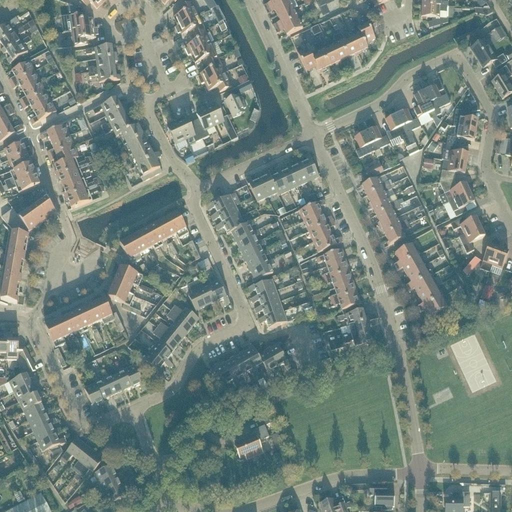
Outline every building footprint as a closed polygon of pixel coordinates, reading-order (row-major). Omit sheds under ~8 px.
[(96,11),(103,4),(99,0),(77,0),(86,8),(90,4),(96,11)] [(264,12),(288,1),(286,0),(268,0),(270,4),(262,8),(264,12)] [(390,2),(389,0),(370,0),(372,5),(370,6),(369,9),(367,8),(365,12),(367,13),(367,14),(371,16),(374,9),(390,2)] [(447,8),(448,4),(447,0),(421,0),(421,7),(440,8),(446,8),(447,8)] [(481,0),(479,2),(477,5),(479,9),(485,5),(482,0),(481,0)] [(277,18),(292,11),(288,1),(264,12),(266,17),(274,13),(277,18)] [(178,28),(198,18),(191,4),(179,10),(180,13),(179,13),(178,15),(179,16),(173,19),(178,28)] [(446,8),(440,8),(421,7),(421,19),(431,19),(431,23),(427,25),(428,30),(447,24),(448,20),(446,20),(446,8)] [(475,16),(486,18),(492,15),(489,11),(475,10),(475,16)] [(274,32),(297,21),(292,11),(277,18),(279,24),(271,27),(274,32)] [(26,12),(15,19),(17,23),(28,16),(26,12)] [(72,33),(94,30),(93,21),(84,22),(83,16),(69,18),(72,33)] [(367,25),(370,19),(365,17),(362,25),(363,27),(357,30),(364,46),(365,46),(374,41),(367,25)] [(192,38),(205,32),(198,18),(178,28),(175,29),(177,36),(181,34),(182,37),(190,33),(192,38)] [(0,43),(14,34),(10,28),(12,26),(13,27),(18,24),(17,23),(15,19),(0,29),(0,43)] [(286,38),(301,31),(297,21),(274,32),(276,37),(283,33),(286,38)] [(223,24),(218,27),(221,34),(226,31),(223,24)] [(19,36),(24,33),(29,30),(27,26),(22,29),(14,34),(0,43),(0,44),(4,50),(0,52),(3,56),(6,54),(6,53),(20,44),(20,43),(16,37),(19,36)] [(317,27),(310,30),(314,37),(321,34),(317,27)] [(357,30),(356,27),(352,29),(355,36),(349,39),(357,57),(359,56),(359,54),(367,50),(365,46),(364,46),(357,30)] [(97,30),(94,30),(72,33),(74,49),(88,47),(87,41),(96,40),(95,37),(98,37),(97,30)] [(498,43),(505,39),(500,30),(493,35),(498,43)] [(188,58),(191,56),(211,46),(205,32),(192,38),(195,44),(187,47),(188,50),(185,51),(188,58)] [(357,57),(349,39),(344,42),(340,34),(336,36),(347,60),(354,56),(356,58),(357,57)] [(57,51),(63,50),(61,35),(56,35),(55,36),(57,51)] [(340,63),(347,60),(336,36),(332,38),(336,45),(329,48),(338,66),(340,65),(340,63)] [(6,53),(6,54),(10,59),(7,62),(9,65),(27,54),(22,47),(25,45),(25,46),(31,43),(28,38),(20,43),(20,44),(6,53)] [(338,66),(329,48),(324,51),(320,43),(317,45),(327,68),(334,65),(336,67),(338,66)] [(495,70),(506,63),(503,57),(496,61),(484,43),(471,51),(483,70),(492,64),(495,70)] [(320,71),(327,68),(317,45),(313,47),(316,54),(310,57),(316,68),(315,68),(318,75),(320,74),(320,71)] [(206,67),(218,61),(211,46),(191,56),(195,65),(203,61),(206,67)] [(96,61),(116,59),(116,55),(112,55),(111,48),(85,52),(86,56),(92,56),(91,54),(95,54),(96,61)] [(310,57),(308,52),(302,55),(299,48),(294,50),(305,73),(315,68),(316,68),(310,57)] [(28,60),(31,67),(41,62),(38,55),(28,60)] [(88,74),(114,71),(113,64),(117,64),(116,59),(96,61),(97,70),(94,70),(93,69),(87,70),(88,74)] [(204,85),(225,75),(218,61),(206,67),(208,72),(200,76),(201,78),(199,79),(199,80),(201,86),(204,85)] [(34,73),(29,64),(28,63),(11,72),(14,78),(8,81),(10,86),(34,73)] [(501,101),(511,94),(511,92),(505,81),(511,78),(505,68),(492,77),(495,82),(491,84),(501,101)] [(114,71),(88,74),(89,79),(95,79),(94,77),(98,77),(99,84),(119,82),(119,77),(115,78),(114,71)] [(21,93),(39,83),(34,73),(10,86),(12,91),(19,87),(21,93)] [(225,75),(204,85),(208,93),(216,90),(219,95),(231,89),(225,75)] [(248,84),(245,79),(238,82),(241,87),(248,84)] [(424,93),(436,118),(441,116),(438,111),(450,105),(446,97),(440,99),(438,94),(443,92),(438,81),(433,83),(435,88),(424,93)] [(21,106),(44,94),(39,83),(21,93),(25,99),(18,102),(21,106)] [(249,84),(237,90),(240,96),(252,91),(249,84)] [(437,121),(436,118),(424,93),(413,98),(419,110),(414,112),(418,121),(428,116),(430,121),(432,122),(436,130),(438,128),(441,123),(437,121)] [(32,113),(49,104),(44,94),(21,106),(23,111),(29,108),(32,113)] [(235,98),(225,103),(233,120),(243,115),(242,112),(245,110),(246,108),(243,100),(240,100),(237,101),(235,98)] [(119,106),(116,100),(92,112),(94,116),(100,114),(99,113),(102,111),(105,118),(124,109),(122,105),(119,106)] [(29,122),(31,126),(55,114),(49,104),(32,113),(35,119),(29,122)] [(471,114),(480,113),(476,105),(469,109),(471,114)] [(0,116),(12,110),(9,106),(1,111),(0,109),(0,116)] [(227,117),(222,120),(217,107),(206,112),(214,128),(224,123),(226,127),(225,128),(227,132),(233,129),(227,117)] [(102,132),(126,120),(123,114),(126,113),(124,109),(105,118),(109,125),(106,126),(105,125),(100,128),(102,132)] [(6,120),(14,115),(15,115),(12,110),(0,116),(0,129),(8,125),(6,120)] [(477,123),(469,121),(470,114),(455,111),(453,129),(455,129),(476,133),(477,123)] [(206,132),(214,128),(206,112),(196,117),(199,122),(194,125),(202,141),(209,138),(206,132)] [(413,137),(411,133),(420,129),(416,121),(412,123),(406,112),(396,117),(413,155),(418,152),(417,149),(412,139),(413,137)] [(409,157),(413,155),(396,117),(385,122),(390,133),(386,135),(389,143),(399,139),(401,142),(403,143),(407,153),(409,157)] [(187,121),(185,122),(184,119),(176,123),(178,126),(185,142),(193,138),(196,144),(202,141),(194,125),(190,127),(187,121)] [(115,139),(119,137),(137,127),(136,124),(129,127),(126,120),(102,132),(104,137),(110,134),(109,133),(112,132),(115,139)] [(81,124),(75,126),(79,138),(85,137),(81,124)] [(0,143),(23,131),(20,126),(12,131),(8,125),(0,129),(0,143)] [(175,146),(185,142),(178,126),(167,130),(175,146)] [(51,145),(69,138),(64,127),(40,137),(41,142),(48,139),(51,145)] [(141,135),(140,133),(137,127),(119,137),(124,147),(148,135),(147,133),(141,135)] [(382,157),(379,151),(389,146),(385,139),(381,141),(376,129),(365,134),(374,153),(377,159),(382,157)] [(474,143),(476,133),(455,129),(453,137),(451,137),(450,139),(448,138),(447,145),(459,148),(461,141),(474,143)] [(359,161),(374,153),(365,134),(354,139),(360,151),(355,153),(359,161)] [(144,141),(150,138),(148,135),(124,147),(129,158),(148,149),(144,141)] [(48,158),(73,148),(69,138),(51,145),(53,151),(47,154),(48,158)] [(32,152),(31,149),(30,148),(24,150),(21,144),(3,152),(8,162),(32,152)] [(432,154),(436,148),(432,145),(428,151),(432,154)] [(458,155),(459,148),(447,145),(445,152),(443,151),(441,162),(449,163),(449,164),(466,167),(468,156),(458,155)] [(97,153),(94,146),(89,148),(92,155),(97,153)] [(75,160),(75,161),(77,160),(73,148),(48,158),(50,163),(57,160),(59,166),(75,160)] [(159,157),(157,154),(152,157),(148,149),(129,158),(135,169),(159,157)] [(28,160),(34,157),(32,152),(8,162),(12,173),(30,165),(28,160)] [(184,159),(187,166),(194,163),(191,156),(184,159)] [(300,167),(308,184),(319,179),(311,162),(312,162),(309,156),(304,158),(307,164),(301,166),(300,167)] [(155,163),(160,160),(159,157),(135,169),(142,183),(161,174),(155,163)] [(58,179),(93,165),(90,159),(84,161),(85,163),(77,166),(75,161),(75,160),(59,166),(56,167),(59,174),(56,175),(58,179)] [(300,167),(301,166),(299,160),(294,163),(297,169),(292,171),(290,171),(298,189),(308,184),(300,167)] [(389,165),(391,170),(400,166),(397,161),(389,165)] [(423,161),(422,171),(432,172),(433,162),(423,161)] [(464,177),(466,167),(449,164),(447,174),(442,173),(439,185),(454,183),(455,175),(464,177)] [(5,188),(34,176),(30,165),(12,173),(9,174),(12,180),(4,183),(5,188)] [(65,189),(83,181),(81,175),(89,172),(89,174),(95,172),(93,165),(58,179),(60,183),(62,182),(65,189)] [(290,171),(292,171),(289,165),(284,167),(287,173),(281,176),(280,176),(288,193),(298,189),(290,171)] [(383,173),(381,169),(379,165),(370,170),(371,172),(366,175),(369,180),(383,173)] [(280,176),(281,176),(279,170),(274,172),(277,178),(271,180),(270,181),(277,195),(278,198),(288,193),(280,176)] [(270,181),(271,180),(270,178),(267,171),(263,173),(266,179),(259,182),(267,200),(277,195),(270,181)] [(360,184),(366,180),(363,175),(357,178),(360,184)] [(18,196),(36,188),(33,181),(36,180),(34,176),(5,188),(6,188),(2,190),(0,190),(0,196),(4,195),(4,194),(16,190),(18,196)] [(67,200),(101,186),(98,180),(93,182),(93,184),(85,187),(83,181),(65,189),(67,195),(65,196),(67,200)] [(259,182),(252,185),(250,180),(245,181),(248,188),(249,187),(257,204),(267,200),(259,182)] [(366,198),(389,187),(387,183),(380,186),(377,181),(360,189),(361,191),(363,191),(366,198)] [(470,195),(465,186),(457,190),(454,183),(439,185),(444,196),(449,205),(470,195)] [(71,203),(73,210),(91,202),(89,196),(97,193),(98,195),(103,192),(101,186),(67,200),(68,204),(71,203)] [(369,209),(386,200),(384,195),(391,191),(389,187),(366,198),(369,205),(368,207),(369,209)] [(414,195),(412,189),(406,192),(409,197),(414,195)] [(445,221),(450,218),(439,195),(434,197),(445,221)] [(467,214),(465,209),(474,205),(470,195),(449,205),(453,214),(456,219),(467,214)] [(35,206),(46,222),(56,215),(50,208),(53,206),(47,197),(35,206)] [(386,200),(369,209),(370,210),(372,210),(375,218),(398,207),(396,203),(394,197),(386,200)] [(218,217),(235,208),(230,198),(213,206),(212,205),(206,209),(208,213),(214,210),(217,215),(218,217)] [(318,210),(325,207),(323,202),(299,213),(304,223),(321,215),(318,210)] [(38,228),(46,222),(35,206),(26,212),(38,228)] [(400,211),(398,207),(375,218),(379,225),(378,227),(378,228),(396,220),(393,214),(400,211)] [(223,226),(240,218),(235,208),(218,217),(217,215),(211,218),(213,223),(219,219),(222,225),(223,226)] [(17,218),(18,218),(13,211),(2,219),(5,224),(3,226),(9,234),(29,238),(29,235),(17,218)] [(29,235),(38,228),(26,212),(18,218),(17,218),(29,235)] [(178,241),(179,241),(189,236),(177,215),(167,220),(176,236),(178,241)] [(332,223),(330,219),(324,222),(321,215),(304,223),(309,234),(332,223)] [(231,235),(245,227),(240,218),(223,226),(222,225),(216,228),(218,233),(224,230),(227,236),(231,235)] [(476,220),(466,224),(464,219),(450,226),(453,232),(460,229),(464,237),(480,229),(476,220)] [(167,241),(176,236),(167,220),(158,225),(167,241)] [(384,237),(407,226),(405,222),(398,226),(396,220),(378,228),(379,230),(381,230),(384,237)] [(253,235),(253,234),(250,229),(255,226),(254,222),(247,225),(248,226),(245,227),(231,235),(233,241),(232,241),(234,245),(235,244),(253,235)] [(273,231),(278,228),(276,223),(270,226),(273,231)] [(328,231),(334,228),(332,223),(309,234),(313,244),(330,236),(328,231)] [(161,244),(167,241),(158,225),(148,230),(159,250),(163,247),(161,244)] [(405,240),(402,234),(409,231),(407,226),(384,237),(387,244),(387,246),(388,248),(405,240)] [(474,253),(470,245),(485,239),(480,229),(464,237),(459,239),(467,256),(474,253)] [(155,252),(159,250),(148,230),(139,235),(148,252),(153,249),(155,252)] [(258,245),(258,244),(255,239),(260,236),(258,232),(253,234),(253,235),(235,244),(238,250),(237,251),(239,254),(240,254),(258,245)] [(27,249),(29,238),(9,234),(7,246),(27,249)] [(139,257),(148,252),(139,235),(129,241),(139,257)] [(342,244),(340,239),(333,242),(330,236),(313,244),(318,255),(342,244)] [(141,262),(139,257),(129,241),(120,246),(125,256),(121,258),(127,269),(141,262)] [(263,255),(263,254),(260,249),(265,246),(263,242),(258,244),(258,245),(240,254),(243,260),(242,261),(244,265),(245,264),(263,255)] [(189,245),(196,263),(200,261),(192,243),(189,245)] [(226,255),(233,250),(228,243),(221,249),(226,255)] [(395,270),(418,257),(411,243),(394,252),(396,255),(395,256),(399,264),(393,267),(395,270)] [(25,260),(27,249),(7,246),(5,257),(25,260)] [(490,274),(492,267),(498,251),(489,247),(480,270),(490,274)] [(498,251),(492,267),(502,271),(508,254),(498,251)] [(268,265),(267,264),(265,259),(270,256),(268,252),(263,254),(263,255),(245,264),(248,270),(247,270),(249,274),(250,274),(268,265)] [(327,269),(345,262),(341,252),(316,260),(318,265),(325,263),(327,269)] [(23,272),(25,260),(5,257),(3,268),(23,272)] [(406,278),(424,268),(418,257),(395,270),(397,273),(402,270),(406,278)] [(461,272),(466,277),(480,263),(473,259),(461,272)] [(254,284),(268,277),(273,275),(270,269),(275,266),(273,261),(267,264),(268,265),(250,274),(253,280),(252,281),(254,284)] [(324,283),(349,274),(345,262),(327,269),(329,275),(322,277),(324,283)] [(21,283),(23,272),(3,268),(1,279),(21,283)] [(407,291),(430,278),(424,268),(406,278),(410,285),(405,288),(407,291)] [(448,268),(443,271),(446,277),(451,274),(448,268)] [(138,289),(143,279),(120,269),(116,279),(133,287),(138,289)] [(334,291),(353,284),(349,274),(324,283),(326,287),(332,285),(334,291)] [(418,299),(436,289),(430,278),(407,291),(408,294),(413,291),(418,299)] [(0,290),(19,294),(21,283),(1,279),(0,286),(0,290)] [(129,296),(133,287),(116,279),(112,289),(129,296)] [(215,304),(208,289),(204,291),(200,282),(198,283),(195,284),(194,284),(205,308),(215,304)] [(257,300),(275,293),(272,284),(271,282),(254,289),(253,288),(247,290),(248,295),(255,293),(257,298),(257,300)] [(225,307),(229,305),(227,300),(226,300),(217,283),(207,287),(208,289),(215,304),(216,305),(223,302),(225,307)] [(195,313),(205,308),(194,284),(188,287),(192,297),(188,299),(195,313)] [(331,304),(356,296),(353,284),(334,291),(336,297),(330,299),(331,304)] [(134,298),(129,296),(112,289),(107,299),(124,306),(122,311),(139,318),(141,314),(130,309),(134,298)] [(418,312),(441,299),(436,289),(418,299),(422,306),(416,309),(418,312)] [(481,300),(489,303),(493,291),(485,289),(484,291),(481,300)] [(0,305),(7,307),(8,304),(17,306),(19,294),(0,290),(0,305)] [(261,310),(279,304),(275,293),(257,300),(257,298),(250,301),(252,305),(258,303),(261,309),(261,310)] [(342,312),(356,307),(360,306),(356,296),(331,304),(333,308),(340,306),(342,312)] [(450,309),(448,310),(441,299),(418,312),(420,315),(425,312),(430,320),(432,319),(434,322),(447,315),(452,312),(450,309)] [(112,317),(111,314),(104,301),(94,305),(102,323),(104,328),(115,323),(120,334),(124,332),(116,315),(112,317)] [(265,320),(283,314),(279,304),(261,310),(261,309),(254,311),(256,316),(262,313),(264,319),(265,320)] [(92,327),(102,323),(94,305),(84,310),(92,327)] [(363,312),(359,313),(356,307),(342,312),(343,317),(337,319),(338,324),(344,323),(343,322),(347,321),(349,328),(369,323),(368,319),(364,319),(363,312)] [(198,322),(190,315),(186,312),(183,315),(175,308),(171,314),(191,330),(198,322)] [(87,330),(92,327),(84,310),(75,315),(84,335),(88,333),(87,330)] [(184,339),(191,330),(171,314),(167,319),(174,325),(172,328),(184,339)] [(268,331),(286,324),(283,314),(265,320),(264,319),(258,321),(259,326),(266,324),(268,331)] [(80,337),(84,335),(75,315),(65,319),(73,336),(78,333),(80,337)] [(63,341),(73,336),(65,319),(55,324),(63,341)] [(343,341),(369,334),(367,328),(370,327),(369,323),(349,328),(350,335),(347,336),(347,335),(341,336),(343,341)] [(65,346),(63,341),(55,324),(45,328),(55,350),(65,346)] [(184,339),(172,328),(169,332),(161,326),(157,331),(177,347),(184,339)] [(170,356),(170,355),(177,347),(157,331),(153,336),(161,342),(158,345),(158,346),(170,356)] [(369,334),(343,341),(344,346),(350,345),(349,343),(352,343),(354,350),(374,345),(373,341),(370,341),(369,334)] [(17,363),(18,350),(18,343),(12,343),(12,335),(7,335),(8,335),(7,356),(6,356),(6,362),(17,363)] [(328,346),(343,341),(341,336),(341,335),(327,339),(328,346)] [(283,350),(293,345),(291,341),(281,345),(283,350)] [(343,341),(328,346),(330,353),(345,349),(344,346),(343,341)] [(158,346),(158,345),(157,344),(150,353),(165,366),(164,366),(169,371),(172,367),(167,363),(172,357),(170,355),(170,356),(158,346)] [(266,352),(277,369),(283,366),(286,371),(290,369),(287,363),(286,364),(277,347),(270,351),(270,350),(266,352)] [(258,359),(258,358),(252,348),(249,350),(250,352),(244,355),(243,355),(253,372),(251,373),(254,378),(259,376),(256,370),(262,367),(258,359)] [(19,366),(29,361),(30,361),(25,350),(18,350),(17,363),(19,366)] [(62,370),(66,368),(58,351),(54,353),(62,370)] [(270,373),(277,369),(266,352),(263,354),(264,355),(258,358),(258,359),(262,367),(266,375),(265,375),(269,382),(273,379),(270,373)] [(160,371),(164,366),(165,366),(150,353),(143,362),(157,374),(157,375),(162,379),(165,376),(160,371)] [(243,355),(244,355),(243,353),(239,356),(240,357),(234,360),(234,361),(243,378),(242,378),(245,384),(249,381),(246,376),(251,373),(253,372),(243,355)] [(93,367),(100,364),(98,358),(91,361),(93,367)] [(234,361),(234,360),(233,359),(230,361),(231,363),(224,366),(234,383),(232,384),(235,389),(240,387),(237,381),(242,378),(243,378),(234,361)] [(20,372),(31,367),(29,361),(19,366),(17,366),(20,372)] [(224,366),(223,364),(220,366),(221,368),(214,372),(223,388),(223,389),(226,395),(230,392),(227,387),(232,384),(234,383),(224,366)] [(26,377),(32,374),(34,373),(31,367),(20,372),(23,379),(26,377)] [(124,373),(122,368),(118,370),(120,375),(114,378),(122,394),(131,389),(124,373)] [(124,373),(131,389),(132,390),(139,387),(141,392),(146,391),(143,385),(142,385),(134,368),(124,373)] [(31,387),(28,382),(34,379),(32,374),(26,377),(23,379),(9,385),(13,395),(31,387)] [(122,394),(114,378),(109,380),(106,375),(102,378),(104,383),(105,382),(112,398),(122,394)] [(105,382),(104,383),(99,385),(97,380),(96,380),(93,382),(92,382),(94,387),(95,387),(103,403),(112,398),(105,382)] [(267,388),(262,381),(258,383),(262,391),(267,388)] [(18,405),(19,405),(41,395),(39,390),(33,393),(31,387),(13,395),(18,405)] [(103,404),(103,403),(95,387),(94,387),(84,392),(92,409),(91,409),(94,415),(99,413),(96,407),(103,404)] [(23,415),(41,407),(38,401),(44,399),(42,394),(41,395),(19,405),(23,415)] [(45,417),(46,418),(52,415),(50,411),(44,414),(41,407),(23,415),(28,425),(45,417)] [(48,424),(46,418),(45,417),(28,425),(33,435),(50,427),(50,428),(56,425),(54,421),(48,424)] [(268,417),(262,420),(265,427),(271,425),(268,417)] [(53,433),(50,428),(50,427),(33,435),(37,445),(54,437),(55,438),(61,435),(59,430),(53,433)] [(237,462),(240,463),(243,462),(244,459),(245,459),(247,461),(262,455),(258,443),(268,439),(264,428),(250,434),(253,440),(235,448),(237,455),(236,459),(237,462)] [(57,443),(55,438),(54,437),(37,445),(42,455),(51,451),(54,458),(63,454),(60,448),(66,445),(64,440),(57,443)] [(75,461),(85,448),(77,441),(60,462),(65,466),(72,458),(75,461)] [(77,476),(94,455),(85,448),(75,461),(79,463),(72,472),(77,476)] [(63,454),(54,458),(56,463),(63,454)] [(94,455),(77,476),(80,478),(81,479),(82,480),(89,472),(93,475),(103,462),(94,455)] [(116,479),(116,478),(113,472),(119,469),(117,465),(110,468),(111,469),(94,477),(99,487),(116,479)] [(121,489),(120,488),(118,482),(123,479),(121,475),(116,478),(116,479),(99,487),(103,497),(121,489)] [(62,488),(58,484),(54,488),(59,492),(62,488)] [(121,489),(103,497),(108,507),(115,504),(125,499),(122,492),(128,489),(126,485),(120,488),(121,489)] [(394,509),(394,495),(386,495),(387,489),(370,489),(369,498),(375,498),(375,509),(381,509),(381,511),(392,511),(393,511),(393,509),(394,509)] [(16,492),(9,496),(13,504),(20,500),(16,492)] [(50,511),(42,496),(11,511),(50,511)] [(470,510),(470,496),(453,496),(453,503),(446,503),(445,511),(462,511),(463,509),(470,510)] [(489,496),(489,511),(499,511),(500,496),(489,496)] [(73,502),(67,507),(70,511),(76,508),(78,506),(82,504),(79,499),(73,502)] [(90,504),(96,511),(99,511),(104,508),(96,499),(90,504)] [(346,511),(341,511),(336,511),(333,502),(320,506),(322,511),(346,511)]
